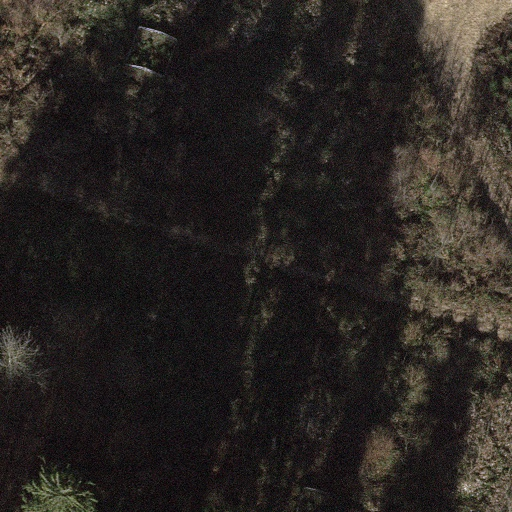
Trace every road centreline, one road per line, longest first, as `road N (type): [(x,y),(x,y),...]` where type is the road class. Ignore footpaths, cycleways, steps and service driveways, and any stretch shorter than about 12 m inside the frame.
road 1 (track): [(0,151),(511,318)]
road 2 (track): [(394,0),(437,50),(511,210)]
